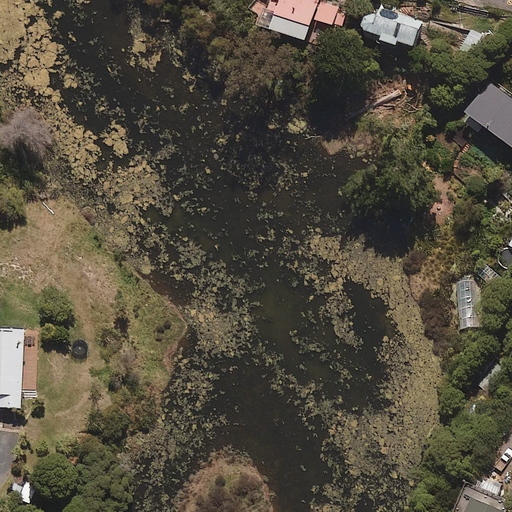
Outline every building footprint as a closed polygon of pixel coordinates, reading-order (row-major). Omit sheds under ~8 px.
[(271,0),(269,10),(310,24),(311,19),(333,26),(339,6),(319,0),(271,0)] [(372,0),(371,0),(361,28),(381,35),(380,39),(396,45),(397,42),(412,47),(423,19),(372,0)] [(310,24),(269,10),(264,9),(259,24),(305,39),(310,24)] [(479,58),(489,37),(470,27),(459,48),(479,58)] [(490,221),(492,222),(495,223),(497,223),(498,223),(500,223),(503,222),(505,221),(508,220),(510,218),(511,216),(511,213),(511,201),(511,200),(510,198),(508,196),(506,195),(503,193),(501,193),(498,192),(496,193),(493,193),(490,194),(488,196),(486,198),(485,200),(484,202),(483,205),(483,207),(483,210),(483,213),(484,215),(486,217),(488,219),(490,221)] [(0,328),(1,331),(0,330),(0,408),(22,408),(23,328),(0,327),(0,328)] [(491,395),(509,371),(496,362),(479,385),(491,395)] [(507,511),(511,504),(469,486),(457,511),(507,511)]
